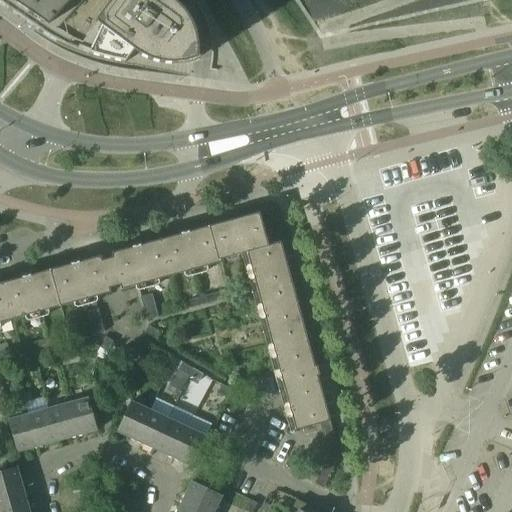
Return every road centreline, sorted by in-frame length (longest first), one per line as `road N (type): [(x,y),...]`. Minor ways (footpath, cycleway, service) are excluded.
road 1 (residential): [(410,417),(328,125)]
road 2 (residential): [(410,417),(434,405),(504,240),(511,196)]
road 3 (residential): [(0,251),(182,201),(187,170)]
road 4 (secondary): [(511,56),(321,107)]
road 5 (residential): [(159,511),(165,481),(105,445),(38,469),(38,491)]
road 6 (secondary): [(328,125),(511,90)]
road 7 (secondary): [(9,158),(89,180),(187,170)]
road 8 (secondary): [(192,136),(92,142),(32,127)]
road 9 (secondary): [(187,170),(328,125)]
road 10 (residential): [(32,127),(57,69),(0,28)]
road 11 (secondary): [(321,107),(192,136)]
